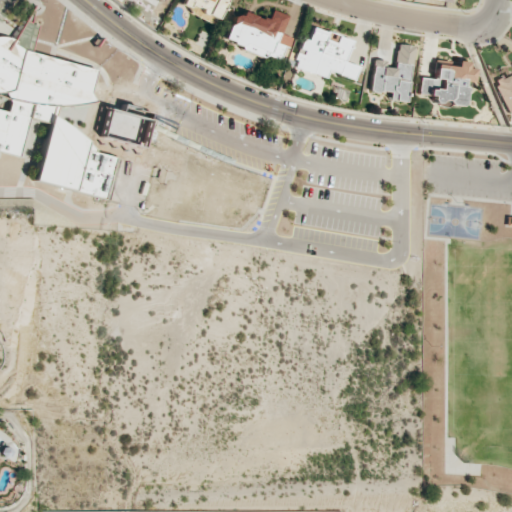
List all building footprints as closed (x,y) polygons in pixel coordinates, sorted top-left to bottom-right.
[(225,0),(179,0),(178,3),(214,21),(225,0)] [(222,43),(281,61),(288,36),(281,34),(287,15),(271,10),(268,21),(232,10),(222,43)] [(343,61),(350,40),(332,34),(333,34),(312,27),(308,40),(303,38),(293,66),(325,77),(327,71),(352,79),(357,66),(343,61)] [(21,50),(94,70),(88,93),(93,101),(71,106),(51,107),(48,116),(70,130),(92,151),(113,157),(101,199),(30,180),(46,123),(26,119),(16,157),(0,152),(0,37),(7,38),(13,41),(12,45),(21,50)] [(373,59),(369,90),(388,92),(387,100),(404,102),(412,46),(396,44),(393,68),(384,67),(385,61),(373,59)] [(434,64),(432,79),(418,77),(416,94),(430,95),(430,101),(461,104),(464,81),(471,82),(473,69),(466,68),(467,62),(455,61),(455,66),(434,64)] [(506,112),(511,108),(511,75),(507,78),(506,74),(492,80),(506,112)] [(177,184),(198,191),(204,170),(194,167),(197,159),(186,155),(177,184)]
